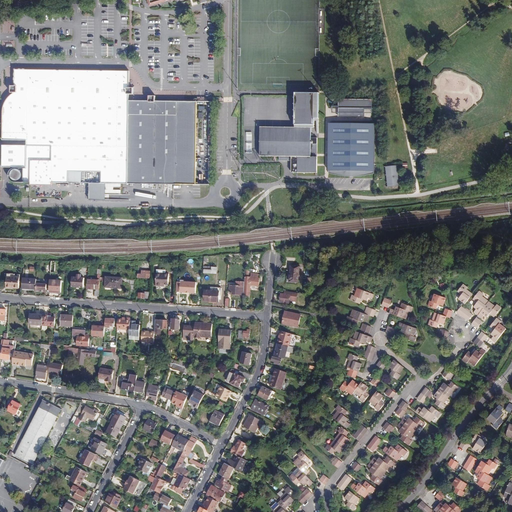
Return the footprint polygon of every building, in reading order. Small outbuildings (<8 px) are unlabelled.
[(7,100),(5,103),(4,105),(4,114),(3,114),(2,121),(2,139),(26,139),(26,168),(17,167),(15,167),(13,168),(12,169),(11,170),(10,173),(10,175),(10,177),(11,178),(12,180),(14,181),(16,181),(27,181),(127,183),(127,182),(175,183),(177,101),(155,101),(156,95),(152,95),(149,95),(149,100),(129,100),(129,94),(133,94),(133,91),(133,87),(129,87),(129,70),(15,68),(15,85),(11,85),(11,89),(11,92),(13,92),(13,93),(10,95),(8,98),(7,100)] [(319,112),(319,93),(295,93),(295,124),(315,125),(315,118),(315,112),(319,112)] [(339,116),(365,116),(365,108),(374,109),(375,100),(339,99),(339,107),(339,111),(339,116)] [(175,183),(175,184),(195,184),(197,101),(177,101),(175,183)] [(335,124),(329,124),(329,173),(336,175),(345,176),(353,177),(362,176),(375,173),(375,125),(370,125),(370,124),(358,123),(358,125),(347,125),(347,123),(335,123),(335,124)] [(295,131),(295,127),(261,127),(260,156),(279,157),(279,161),(292,161),(291,172),(317,173),(318,138),(312,138),(312,137),(314,137),(314,135),(312,135),(311,131),(295,131)] [(386,167),(389,187),(399,185),(397,165),(386,167)] [(298,283),(300,266),(291,266),(289,282),(298,283)] [(99,296),(101,269),(97,269),(97,274),(98,274),(97,280),(87,279),(87,289),(96,289),(96,292),(95,291),(95,296),(99,296)] [(165,285),(169,285),(169,274),(166,273),(166,270),(156,269),(156,286),(161,286),(161,284),(165,285)] [(20,274),(7,274),(6,287),(19,288),(20,274)] [(77,277),(72,277),(72,287),(84,288),(84,278),(81,278),(81,274),(78,274),(77,277)] [(258,282),(258,278),(258,274),(251,274),(251,277),(250,285),(259,286),(259,282),(258,282)] [(122,287),(122,278),(106,277),(105,287),(114,288),(114,287),(122,287)] [(37,284),(37,279),(23,278),(22,289),(36,290),(37,284)] [(61,292),(62,280),(50,279),(49,291),(61,292)] [(180,293),(197,294),(197,282),(181,281),(180,293)] [(47,284),(37,284),(36,290),(36,292),(43,292),(43,290),(46,290),(47,284)] [(462,294),(461,296),(458,299),(465,304),(473,294),(466,289),(468,287),(463,284),(458,291),(461,294),(462,294)] [(230,294),(240,295),(240,286),(237,286),(229,285),(229,291),(230,292),(230,294)] [(222,288),(211,287),(210,291),(205,290),(204,301),(219,302),(219,296),(221,297),(222,288)] [(362,299),(363,300),(367,301),(368,298),(372,299),(374,294),(357,288),(355,296),(352,295),(350,300),(360,304),(361,301),(362,299)] [(477,302),(476,304),(474,307),(476,309),(474,312),(482,318),(484,315),(487,317),(489,315),(490,314),(491,315),(494,317),(501,308),(497,304),(495,306),(482,297),(484,295),(479,291),(473,299),(476,302),(477,302)] [(289,304),(291,295),(281,294),(280,302),(289,304)] [(446,298),(435,294),(432,302),(430,301),(428,306),(436,309),(438,304),(443,306),(446,298)] [(392,301),(384,298),(382,305),(389,308),(392,301)] [(413,307),(402,303),(400,308),(396,307),(395,310),(391,309),(390,313),(406,319),(409,312),(411,313),(413,307)] [(457,312),(468,321),(473,315),(461,306),(457,312)] [(367,315),(353,309),(350,317),(348,316),(346,322),(357,326),(358,321),(363,322),(364,318),(368,320),(369,316),(374,317),(376,310),(369,308),(367,315)] [(443,315),(447,317),(450,318),(453,311),(446,309),(443,315)] [(298,328),(301,315),(285,311),(283,322),(293,324),(292,326),(298,328)] [(444,325),(447,317),(443,315),(435,312),(432,320),(430,320),(428,325),(437,328),(438,323),(444,325)] [(29,324),(42,325),(43,315),(30,314),(29,324)] [(42,325),(47,325),(55,326),(56,318),(48,317),(48,315),(43,315),(42,325)] [(60,326),(73,327),(74,316),(61,315),(60,326)] [(173,319),(174,315),(170,315),(169,329),(180,329),(180,320),(173,319)] [(105,326),(105,327),(110,328),(113,328),(113,326),(114,326),(115,319),(106,318),(105,326)] [(130,330),(131,318),(126,318),(126,319),(118,319),(117,329),(130,330)] [(136,319),(131,318),(130,330),(129,336),(139,337),(140,323),(136,323),(136,319)] [(472,324),(478,328),(482,322),(476,318),(472,324)] [(490,326),(493,329),(494,330),(494,331),(491,334),(494,336),(491,339),(495,343),(506,329),(500,324),(501,322),(497,318),(490,326)] [(167,320),(155,320),(155,332),(155,334),(161,334),(161,328),(167,329),(167,320)] [(417,328),(400,322),(398,327),(403,328),(401,332),(405,333),(403,339),(414,343),(416,337),(414,336),(417,328)] [(213,324),(195,323),(194,337),(200,337),(200,336),(212,336),(213,324)] [(371,327),(364,324),(362,331),(369,334),(371,327)] [(193,340),(194,326),(185,325),(183,340),(187,340),(193,340)] [(104,336),(105,326),(93,326),(92,336),(104,336)] [(395,329),(388,326),(386,333),(393,336),(395,329)] [(78,337),(85,337),(86,330),(73,329),(72,336),(78,337)] [(249,338),(250,330),(247,329),(247,331),(239,331),(238,339),(243,339),(243,337),(249,338)] [(231,343),(232,330),(227,330),(226,332),(220,331),(219,342),(231,343)] [(449,332),(442,330),(440,337),(447,339),(449,332)] [(155,334),(155,332),(142,331),(141,342),(154,343),(155,334)] [(288,347),(289,347),(292,334),(282,331),(280,336),(281,336),(279,344),(288,347)] [(361,342),(362,343),(366,344),(367,341),(371,343),(373,337),(356,331),(353,339),(351,338),(349,344),(359,347),(360,344),(361,342)] [(473,343),(479,348),(488,336),(482,332),(473,343)] [(89,346),(89,338),(86,337),(85,337),(78,337),(77,345),(89,346)] [(8,340),(7,340),(4,339),(1,358),(10,360),(11,348),(13,348),(13,346),(7,345),(8,340)] [(54,346),(41,344),(41,347),(40,348),(50,349),(48,356),(52,356),(54,346)] [(274,356),(285,359),(288,347),(279,344),(277,344),(276,348),(274,356)] [(376,348),(369,345),(364,359),(371,361),(376,348)] [(96,358),(97,351),(79,349),(71,348),(69,348),(69,351),(68,357),(73,358),(73,357),(73,353),(77,353),(77,357),(76,364),(84,365),(85,356),(96,358)] [(473,355),(472,354),(468,351),(462,360),(467,363),(468,361),(475,366),(486,352),(481,349),(479,352),(476,350),(474,354),(473,355)] [(34,354),(15,351),(13,364),(24,366),(24,364),(26,365),(32,366),(34,354)] [(249,365),(252,354),(242,351),(240,363),(249,365)] [(357,362),(357,360),(359,357),(350,354),(348,359),(350,360),(348,368),(351,369),(348,376),(355,378),(358,371),(359,372),(362,364),(358,362),(357,362)] [(275,362),(274,363),(280,365),(282,359),(273,357),(272,361),(274,362),(275,362)] [(185,367),(192,369),(192,366),(183,363),(184,359),(180,358),(179,362),(179,365),(185,367)] [(387,364),(381,359),(377,365),(383,370),(387,364)] [(393,370),(392,371),(390,374),(397,380),(401,375),(399,374),(404,367),(394,360),(389,367),(392,369),(393,370)] [(51,363),(49,374),(53,375),(53,373),(57,374),(62,374),(63,365),(51,363)] [(37,371),(36,377),(45,379),(47,366),(38,365),(37,371)] [(196,375),(198,371),(192,369),(185,367),(185,370),(190,371),(189,373),(196,375)] [(114,370),(100,368),(99,378),(105,380),(107,380),(106,381),(112,382),(114,370)] [(249,380),(252,375),(240,370),(239,372),(238,374),(235,373),(236,370),(232,369),(231,372),(230,372),(227,381),(230,382),(230,383),(240,387),(242,381),(244,382),(246,378),(249,380)] [(281,390),(287,373),(277,369),(274,378),(273,377),(270,386),(281,390)] [(452,374),(447,369),(442,375),(448,380),(452,374)] [(122,376),(118,375),(116,391),(122,392),(122,390),(127,391),(129,382),(121,381),(122,376)] [(381,381),(375,377),(371,383),(376,387),(381,381)] [(365,392),(366,391),(369,388),(362,382),(360,385),(353,380),(350,383),(349,384),(348,383),(345,381),(340,388),(345,392),(346,390),(352,395),(354,392),(361,397),(359,399),(364,402),(369,395),(366,393),(365,392)] [(136,381),(135,391),(144,392),(145,383),(136,381)] [(434,396),(437,399),(438,400),(438,401),(435,404),(442,409),(446,405),(444,403),(454,391),(456,392),(459,387),(452,382),(450,385),(449,386),(448,385),(444,383),(434,396)] [(159,387),(149,384),(147,396),(152,397),(151,399),(156,400),(158,391),(159,387)] [(232,392),(221,386),(216,396),(227,402),(232,392)] [(274,394),(275,392),(263,386),(258,395),(268,400),(271,394),(271,395),(272,393),(274,394)] [(432,392),(426,387),(417,399),(423,403),(432,392)] [(166,405),(170,406),(172,402),(176,392),(165,388),(162,397),(169,399),(166,405)] [(396,393),(391,389),(386,395),(392,399),(396,393)] [(205,395),(195,390),(189,402),(195,405),(194,406),(198,408),(205,395)] [(380,401),(381,400),(384,397),(377,391),(369,401),(376,406),(375,408),(379,411),(385,404),(382,402),(380,401)] [(177,392),(173,403),(177,404),(179,405),(179,407),(183,408),(187,396),(177,392)] [(219,403),(208,397),(203,409),(209,412),(208,413),(213,416),(216,410),(219,404),(219,403)] [(16,414),(21,404),(13,401),(13,402),(8,400),(4,408),(9,410),(8,410),(16,414)] [(43,400),(24,437),(43,447),(62,409),(43,400)] [(264,415),(269,406),(256,400),(251,409),(264,415)] [(408,404),(404,401),(400,407),(400,408),(396,413),(401,418),(406,412),(404,411),(403,410),(408,404)] [(344,415),(345,414),(348,411),(339,405),(336,410),(338,411),(333,418),(347,428),(350,424),(347,421),(349,419),(345,416),(344,415)] [(500,418),(501,417),(503,414),(501,411),(503,408),(500,405),(488,418),(494,424),(492,425),(497,429),(504,421),(501,419),(500,418)] [(80,419),(74,416),(71,422),(78,426),(81,420),(84,421),(87,417),(94,420),(99,411),(95,409),(94,410),(86,406),(80,419)] [(429,411),(428,410),(425,407),(422,410),(419,407),(416,411),(430,422),(435,416),(437,417),(440,413),(432,406),(430,409),(429,411)] [(213,416),(210,421),(220,426),(225,415),(216,410),(213,416)] [(112,422),(122,427),(126,418),(116,413),(112,422)] [(103,417),(104,416),(101,414),(94,427),(97,429),(103,417)] [(249,420),(245,427),(255,433),(262,421),(250,415),(248,419),(249,420)] [(404,435),(403,436),(400,439),(409,445),(412,441),(410,439),(420,426),(422,428),(426,423),(417,417),(415,420),(414,421),(413,420),(409,418),(408,420),(404,418),(398,426),(401,429),(399,431),(402,434),(404,435)] [(153,434),(158,423),(154,421),(153,421),(148,419),(143,429),(153,434)] [(117,437),(122,427),(112,422),(107,432),(117,437)] [(393,427),(387,422),(383,428),(389,432),(393,427)] [(368,430),(362,425),(354,437),(359,441),(368,430)] [(346,436),(347,435),(349,432),(342,427),(338,432),(340,433),(330,446),(329,444),(325,449),(332,454),(335,451),(335,450),(337,451),(340,453),(350,440),(347,437),(346,436)] [(170,444),(171,443),(174,436),(175,435),(171,433),(169,432),(170,431),(166,429),(161,440),(170,444)] [(476,444),(475,445),(473,449),(480,454),(487,443),(480,439),(481,437),(476,434),(471,441),(475,443),(476,444)] [(172,445),(184,451),(189,441),(178,435),(177,437),(173,444),(172,445)] [(182,454),(186,456),(191,458),(192,459),(195,454),(191,452),(197,440),(191,436),(189,441),(184,451),(182,454)] [(382,440),(376,436),(367,447),(373,452),(382,440)] [(43,447),(24,437),(15,455),(33,464),(43,447)] [(97,441),(94,440),(92,444),(94,445),(92,449),(102,454),(107,444),(98,439),(97,441)] [(153,451),(155,452),(159,443),(153,440),(152,439),(149,445),(154,448),(153,451)] [(237,456),(242,458),(245,452),(243,450),(246,444),(238,439),(235,443),(237,444),(235,447),(234,446),(231,452),(237,456)] [(60,446),(59,445),(56,452),(62,456),(63,453),(67,455),(67,454),(69,455),(70,452),(69,451),(73,444),(63,440),(60,446)] [(470,445),(463,441),(459,447),(466,451),(470,445)] [(408,452),(398,445),(395,449),(392,446),(389,449),(386,447),(383,451),(397,461),(402,455),(404,456),(408,452)] [(99,456),(86,450),(80,462),(89,467),(94,459),(97,460),(99,456)] [(300,482),(301,483),(304,486),(306,483),(309,486),(313,483),(306,475),(309,472),(307,469),(309,466),(306,463),(310,459),(302,451),(298,455),(300,457),(294,463),(301,470),(295,476),(293,474),(289,478),(296,485),(299,483),(300,482)] [(174,471),(180,474),(186,477),(189,472),(183,468),(186,463),(183,462),(186,456),(182,454),(176,468),(174,471)] [(477,459),(471,455),(463,468),(469,472),(477,459)] [(162,465),(164,462),(152,456),(151,460),(159,464),(162,465)] [(235,468),(241,471),(247,461),(242,458),(237,456),(234,461),(230,459),(227,464),(235,468)] [(374,475),(373,476),(370,479),(379,485),(382,481),(380,479),(390,466),(392,468),(396,463),(388,457),(385,460),(384,461),(383,460),(380,458),(378,460),(374,458),(368,466),(371,469),(369,471),(372,474),(374,475)] [(192,459),(191,458),(189,462),(203,469),(205,466),(192,459)] [(342,462),(336,458),(332,464),(338,468),(342,462)] [(148,477),(154,467),(151,466),(152,463),(143,459),(138,469),(143,471),(142,474),(148,477)] [(458,463),(452,459),(448,465),(454,469),(458,463)] [(487,464),(486,463),(482,461),(475,472),(479,474),(477,477),(480,480),(477,484),(487,491),(490,486),(488,484),(493,478),(488,475),(493,468),(494,469),(497,464),(490,459),(488,463),(487,464)] [(361,466),(356,462),(351,467),(357,472),(361,466)] [(223,476),(229,479),(235,468),(227,464),(225,463),(219,474),(223,476)] [(153,482),(156,476),(162,465),(159,464),(153,477),(150,476),(148,480),(153,482)] [(161,478),(166,467),(162,465),(156,476),(161,478)] [(82,483),(87,472),(77,467),(72,477),(82,483)] [(186,477),(180,474),(174,485),(177,487),(183,490),(184,490),(186,488),(187,486),(188,483),(189,484),(191,480),(186,477)] [(353,480),(346,474),(337,485),(343,490),(353,480)] [(330,479),(324,475),(320,481),(325,485),(330,479)] [(140,481),(130,476),(128,480),(127,480),(125,484),(126,485),(124,489),(134,494),(140,481)] [(161,492),(166,481),(161,478),(156,476),(153,482),(152,485),(151,487),(161,492)] [(227,483),(229,479),(223,476),(221,482),(218,480),(215,485),(221,488),(220,489),(229,493),(232,485),(227,483)] [(457,488),(456,489),(454,492),(462,497),(465,492),(463,491),(467,484),(457,477),(452,485),(456,487),(457,488)] [(140,481),(134,494),(135,495),(142,482),(140,481)] [(363,486),(359,483),(357,486),(354,483),(351,487),(365,498),(370,491),(372,493),(375,488),(366,481),(363,486)] [(152,485),(147,483),(146,484),(144,488),(142,492),(144,493),(147,494),(148,493),(150,488),(151,487),(152,485)] [(87,489),(78,484),(76,488),(79,489),(74,497),(82,501),(86,493),(86,492),(87,489)] [(221,502),(225,493),(217,489),(217,488),(212,486),(211,488),(209,488),(208,491),(209,492),(207,495),(221,502)] [(291,497),(292,496),(295,493),(289,487),(285,491),(286,492),(281,498),(282,499),(278,504),(279,505),(273,511),(274,511),(286,511),(285,511),(284,509),(285,508),(288,506),(289,506),(295,501),(292,498),(291,497)] [(313,494),(308,489),(297,499),(302,504),(313,494)] [(345,498),(348,500),(349,501),(348,502),(346,505),(353,511),(357,506),(355,505),(360,499),(350,491),(345,498)] [(435,496),(441,501),(446,496),(440,491),(435,496)] [(139,499),(137,503),(142,506),(147,494),(144,493),(140,499),(139,499)] [(169,506),(172,499),(160,493),(156,500),(160,502),(163,501),(164,504),(165,507),(162,508),(160,511),(174,511),(170,509),(169,506)] [(240,498),(246,501),(248,495),(243,493),(240,498)] [(109,497),(108,497),(106,502),(117,508),(121,499),(120,499),(111,494),(109,497)] [(266,506),(275,498),(272,495),(263,503),(266,506)] [(211,511),(213,511),(219,502),(209,497),(206,502),(205,504),(204,504),(202,507),(211,511)] [(77,504),(69,500),(68,502),(63,511),(64,511),(72,511),(75,507),(77,504)] [(431,511),(433,511),(422,501),(417,507),(422,511),(431,511)] [(450,507),(449,506),(446,503),(444,505),(441,503),(435,510),(436,511),(459,511),(462,509),(454,502),(451,505),(450,507)]
